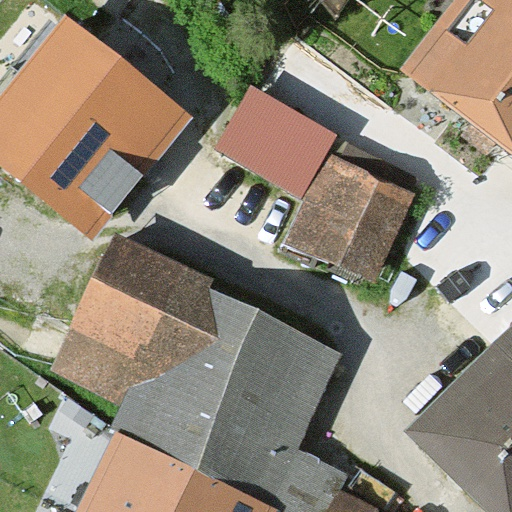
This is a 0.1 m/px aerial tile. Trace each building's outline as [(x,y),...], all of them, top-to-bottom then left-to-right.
[(511,0),(471,0),(418,67),(511,140),(511,0)] [(183,130),(70,40),(0,127),(0,168),(93,243),(183,130)] [(301,191),(322,144),(335,128),(247,80),(213,142),(301,191)] [(420,189),(322,144),(301,191),(276,245),(373,289),(420,189)] [(335,359),(114,253),(50,386),(127,423),(271,492),(335,359)] [(511,511),(511,336),(419,431),(501,511),(511,511)] [(271,492),(127,423),(85,511),(280,511),(286,500),(271,492)]
